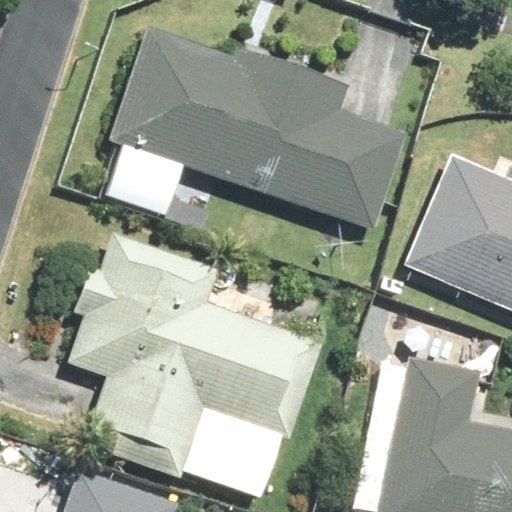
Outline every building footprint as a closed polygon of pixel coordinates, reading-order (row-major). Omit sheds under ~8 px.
[(115,52),(91,141),(351,219),(378,129),(314,110),(322,84),(159,35),(151,63),(115,52)] [(511,160),(484,149),(474,174),(427,155),(384,259),(511,310),(511,160)] [(297,344),(189,302),(201,271),(92,229),(78,265),(60,258),(40,309),(57,315),(38,364),(76,379),(56,431),(236,501),(297,344)] [(359,353),(334,511),(511,511),(511,432),(444,422),(452,367),(359,353)] [(145,511),(148,504),(51,471),(36,511),(145,511)]
